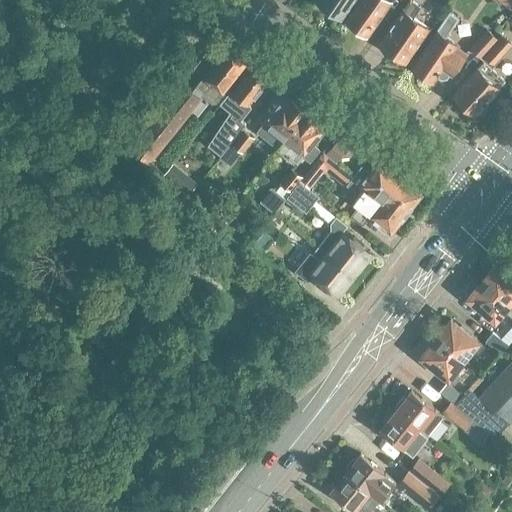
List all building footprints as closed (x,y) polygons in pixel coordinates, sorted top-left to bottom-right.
[(351,0),(316,0),(340,16),(351,0)] [(354,0),(357,2),(345,20),(367,35),(391,0),(354,0)] [(411,0),(380,42),(406,62),(429,26),(415,15),(421,6),(412,0),(411,0)] [(511,0),(499,0),(511,10),(511,0)] [(451,73),(466,52),(457,46),(458,44),(446,35),(458,17),(450,11),(412,66),(421,72),(422,76),(427,80),(431,79),(433,80),(436,75),(441,78),(447,77),(450,72),(451,73)] [(484,53),(501,35),(490,25),(474,44),(484,53)] [(484,61),(454,94),(475,113),(498,87),(504,80),(491,67),(511,44),(502,34),(501,35),(484,53),(480,57),(484,61)] [(130,147),(149,163),(201,97),(199,96),(203,92),(215,102),(248,61),(228,45),(192,90),(182,82),(130,147)] [(231,88),(219,103),(229,112),(208,144),(220,154),(245,123),(241,119),(252,105),(248,103),(269,78),(253,65),(232,90),(231,88)] [(271,128),(283,138),(306,109),(293,98),(291,100),(284,95),(256,129),(265,136),(271,128)] [(306,109),(283,138),(295,147),(288,155),(297,162),(325,128),(318,122),(320,120),(306,109)] [(243,128),(231,143),(232,144),(205,178),(213,184),(240,150),(242,152),(255,137),(243,128)] [(326,153),(337,162),(349,147),(338,138),(326,153)] [(347,184),(353,176),(323,152),(300,180),(310,188),(324,171),(330,170),(347,184)] [(409,185),(379,160),(370,171),(362,165),(353,176),(347,184),(357,192),(360,187),(375,199),(381,192),(385,194),(388,190),(392,192),(393,190),(400,195),(409,185)] [(285,198),(303,176),(291,166),(279,182),(281,183),(273,194),(281,200),(283,197),(285,198)] [(331,229),(319,245),(353,273),(369,252),(362,247),(364,245),(352,235),(351,237),(342,230),(347,224),(316,199),(319,195),(310,188),(300,180),(288,195),(307,210),(310,206),(331,223),(331,229)] [(420,194),(409,185),(400,195),(393,190),(392,192),(388,190),(385,194),(381,192),(375,199),(360,187),(357,192),(359,193),(353,201),(358,206),(352,214),(362,223),(369,214),(390,231),(420,194)] [(200,203),(220,219),(225,214),(204,197),(200,203)] [(250,243),(261,252),(274,237),(263,228),(250,243)] [(353,273),(319,245),(312,253),(310,251),(295,269),(308,280),(313,274),(318,278),(316,280),(328,289),(329,287),(336,293),(353,273)] [(511,276),(495,263),(481,280),(489,286),(487,287),(495,294),(498,291),(505,298),(504,299),(511,305),(511,276)] [(505,298),(498,291),(495,294),(487,287),(489,286),(481,280),(467,297),(495,320),(503,309),(511,316),(511,324),(511,326),(511,327),(511,305),(504,299),(505,298)] [(449,318),(434,337),(462,359),(471,347),(477,352),(483,344),(449,318)] [(508,344),(492,331),(485,340),(500,353),(508,344)] [(462,359),(434,337),(419,356),(453,383),(459,375),(453,370),(462,359)] [(464,410),(473,417),(495,435),(511,417),(511,362),(510,361),(478,395),(464,410)] [(438,390),(464,410),(478,395),(469,388),(463,394),(446,381),(438,390)] [(411,389),(395,408),(428,433),(443,414),(411,389)] [(442,411),(464,428),(473,417),(450,400),(442,411)] [(428,433),(395,408),(380,427),(413,452),(428,433)] [(360,451),(344,471),(370,492),(379,499),(395,480),(360,451)] [(418,457),(408,469),(434,490),(445,478),(418,457)] [(434,490),(408,469),(396,484),(427,509),(439,494),(434,490)] [(370,492),(344,471),(329,489),(356,511),(363,511),(370,504),(364,499),(370,492)]
